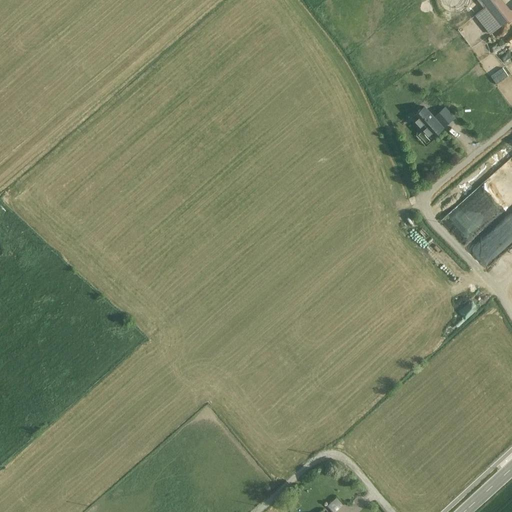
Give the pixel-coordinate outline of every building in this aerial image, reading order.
[(511,16),(511,12),(501,0),(494,0),(484,7),(476,14),(491,33),(511,16)] [(442,127),(424,107),(414,116),(416,118),(415,120),(420,125),(422,124),(425,127),(423,129),(428,135),(430,133),(432,136),(442,127)] [(454,117),(445,107),(434,117),(443,126),(454,117)] [(475,189),(453,208),(478,235),(511,204),(511,140),(467,180),(475,189)] [(511,212),(488,237),(496,245),(499,242),(506,249),(511,242),(511,212)] [(484,289),(459,313),(467,321),(492,298),(484,289)] [(335,511),(344,504),(338,496),(329,504),(335,511)]
